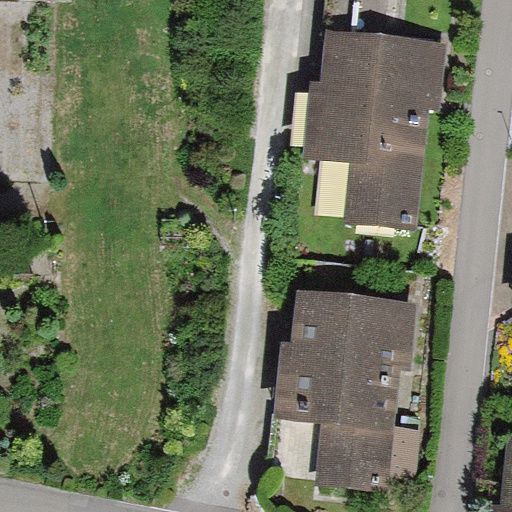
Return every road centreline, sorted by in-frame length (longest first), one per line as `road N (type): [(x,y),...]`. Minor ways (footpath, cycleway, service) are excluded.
road 1 (residential): [(213,511),(231,453),(280,0)]
road 2 (residential): [(445,511),(503,0)]
